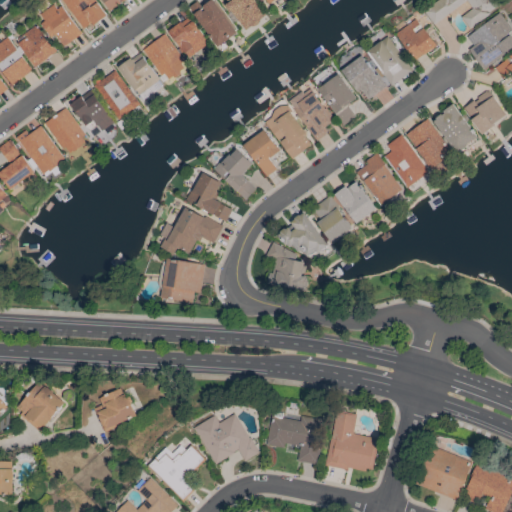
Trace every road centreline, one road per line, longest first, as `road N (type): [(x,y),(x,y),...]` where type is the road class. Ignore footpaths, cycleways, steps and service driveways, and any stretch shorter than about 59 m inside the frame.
road 1 (residential): [(449,73),(270,203),(244,234),(234,274),(240,293),(265,304),(348,321),(413,313),(460,326),(511,366)]
road 2 (tertiary): [(0,337),(319,356),(420,379),(511,415)]
road 3 (residential): [(206,511),(228,492),(271,483),(405,511)]
road 4 (residential): [(0,124),(166,0)]
road 5 (residential): [(381,511),(436,320)]
